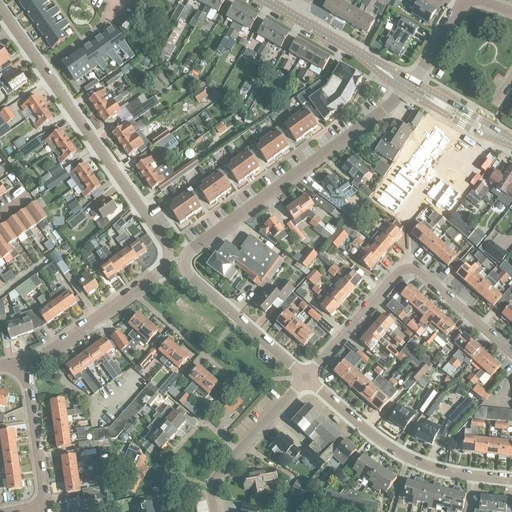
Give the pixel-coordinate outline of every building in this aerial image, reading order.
[(17,0),(25,11),(40,0),(39,0),(17,0)] [(39,0),(40,0),(25,11),(34,24),(49,13),(44,7),(49,2),(51,0),(39,0)] [(224,0),(210,0),(207,7),(203,13),(207,16),(208,16),(211,9),(218,13),(226,0),(224,0)] [(329,0),(324,10),(335,16),(342,3),(343,2),(343,0),(329,0)] [(368,9),(373,0),(366,0),(363,6),(368,9)] [(373,0),(368,9),(373,12),(375,9),(378,3),(373,0)] [(407,0),(408,1),(417,7),(412,15),(428,24),(436,11),(423,4),(423,0),(407,0)] [(342,3),(335,16),(346,22),(353,9),(342,3)] [(176,25),(185,8),(179,4),(170,22),(176,25)] [(238,25),(246,11),(234,5),(227,18),(238,25)] [(382,5),(379,11),(377,14),(382,17),(388,8),(387,8),(382,5)] [(49,13),(34,24),(43,36),(58,25),(53,19),(58,15),(60,12),(57,7),(53,9),(49,13)] [(353,9),(346,22),(357,29),(364,15),(358,12),(353,9)] [(368,9),(364,15),(357,29),(368,35),(375,22),(369,18),(373,12),(368,9)] [(194,18),(198,21),(203,13),(198,11),(194,18)] [(257,18),(246,11),(238,25),(250,31),(257,18)] [(203,13),(198,21),(199,21),(202,23),(207,16),(203,13)] [(467,17),(461,27),(466,30),(472,19),(467,17)] [(383,37),(380,43),(387,47),(386,49),(400,57),(401,56),(402,56),(403,56),(406,52),(405,51),(405,50),(404,49),(404,48),(411,35),(413,37),(418,28),(403,19),(398,28),(399,29),(396,34),(391,31),(387,39),(383,37)] [(58,25),(43,36),(53,49),(67,39),(62,32),(66,28),(67,27),(69,25),(66,20),(62,22),(58,25)] [(180,20),(162,52),(167,54),(171,45),(184,22),(180,20)] [(269,42),(277,29),(265,22),(258,35),(269,42)] [(105,34),(103,36),(116,54),(117,53),(120,51),(121,51),(126,56),(127,54),(131,60),(135,57),(131,52),(114,28),(105,34)] [(230,29),(226,37),(230,39),(234,31),(230,29)] [(277,29),(269,42),(268,45),(272,47),(274,44),(281,49),(288,35),(277,29)] [(239,33),(234,31),(230,39),(234,41),(239,33)] [(94,42),(92,44),(104,62),(105,61),(108,59),(109,59),(110,59),(114,64),(116,62),(120,68),(124,65),(120,60),(116,54),(103,36),(94,42)] [(229,41),(221,37),(213,50),(221,55),(229,41)] [(226,46),(225,48),(231,52),(236,43),(234,41),(230,39),(229,42),(226,46)] [(297,40),(290,54),(301,60),(308,46),(297,40)] [(83,50),(80,52),(93,70),(97,67),(98,67),(99,67),(103,72),(105,70),(109,76),(113,73),(109,68),(104,62),(92,44),(83,50)] [(257,54),(261,56),(265,49),(261,46),(257,54)] [(274,46),(271,51),(281,57),(284,52),(274,46)] [(308,46),(301,60),(311,66),(319,52),(308,46)] [(0,49),(0,65),(9,59),(10,57),(7,53),(5,53),(1,48),(0,49)] [(269,51),(265,49),(261,56),(265,59),(269,51)] [(72,58),(85,76),(93,70),(80,52),(74,56),(72,58)] [(162,52),(159,59),(163,61),(167,54),(162,52)] [(319,52),(311,66),(322,72),(330,58),(319,52)] [(145,55),(141,61),(149,65),(152,59),(145,55)] [(193,64),(196,58),(190,55),(187,61),(184,66),(190,69),(193,64)] [(261,56),(256,66),(260,68),(265,59),(261,56)] [(72,58),(63,64),(70,74),(68,75),(73,81),(74,80),(76,82),(85,76),(72,58)] [(292,63),(287,60),(286,59),(280,69),(286,72),(292,63)] [(129,64),(121,70),(125,76),(124,76),(125,77),(134,70),(129,64)] [(340,115),(338,112),(346,106),(355,93),(358,94),(357,93),(360,89),(360,90),(361,89),(358,87),(363,78),(341,65),(327,89),(310,101),(304,93),(297,98),(297,99),(302,106),(307,103),(314,113),(317,111),(325,122),(333,116),(335,119),(336,118),(339,115),(340,116),(340,115)] [(302,69),(297,78),(303,81),(308,72),(302,69)] [(120,71),(114,75),(105,82),(109,87),(124,76),(125,76),(121,70),(120,71)] [(0,90),(1,90),(3,89),(8,96),(13,92),(27,83),(19,71),(13,76),(11,74),(7,77),(4,78),(1,73),(0,73),(0,90)] [(308,72),(303,81),(308,84),(313,75),(308,72)] [(320,81),(310,89),(312,92),(322,85),(320,81)] [(107,95),(104,90),(89,101),(97,112),(117,98),(112,91),(107,95)] [(202,90),(194,95),(198,101),(206,95),(202,90)] [(129,115),(143,106),(148,102),(143,95),(129,105),(128,104),(124,106),(129,115)] [(26,104),(21,108),(24,112),(29,108),(34,115),(45,108),(37,96),(26,104)] [(121,96),(117,98),(97,112),(105,123),(119,113),(117,110),(118,105),(124,100),(121,96)] [(267,110),(267,100),(256,100),(257,110),(267,110)] [(197,106),(199,110),(208,104),(206,101),(197,106)] [(143,106),(129,115),(132,120),(134,122),(145,114),(147,112),(143,106)] [(0,128),(7,124),(16,118),(8,108),(0,113),(0,128)] [(34,115),(40,122),(34,126),(37,130),(42,126),(53,119),(45,108),(34,115)] [(305,110),(296,117),(295,118),(307,135),(312,132),(312,131),(318,127),(309,115),(305,110)] [(395,120),(382,141),(399,152),(412,132),(414,133),(416,129),(424,117),(414,111),(407,123),(409,124),(406,127),(404,125),(403,126),(395,120)] [(293,119),(284,126),(288,131),(296,143),(302,139),(307,135),(295,118),(293,119)] [(124,125),(112,134),(121,146),(142,130),(146,128),(141,121),(136,125),(134,122),(132,120),(124,125)] [(223,124),(218,128),(222,134),(227,130),(223,124)] [(426,131),(423,135),(426,137),(444,150),(451,141),(450,140),(441,133),(443,131),(435,126),(429,134),(426,131)] [(53,128),(41,136),(45,142),(48,146),(48,145),(53,153),(58,149),(69,142),(61,130),(57,133),(53,128)] [(170,135),(169,133),(166,128),(150,139),(155,146),(171,136),(170,135)] [(142,130),(121,146),(128,156),(144,146),(141,141),(140,141),(144,138),(145,134),(142,130)] [(276,131),(267,138),(266,139),(279,156),(283,153),(283,152),(289,148),(280,136),(276,131)] [(38,137),(18,152),(24,159),(44,145),(38,137)] [(426,137),(420,146),(437,159),(444,150),(426,137)] [(26,145),(22,138),(14,144),(18,150),(26,145)] [(168,139),(156,147),(163,156),(174,148),(168,139)] [(264,140),(255,147),(259,152),(268,164),(273,159),(274,160),(279,156),(266,139),(264,140)] [(399,152),(382,141),(375,152),(392,163),(399,152)] [(63,156),(58,160),(61,164),(77,153),(69,142),(58,149),(63,156)] [(420,146),(413,155),(430,168),(437,159),(420,146)] [(238,159),(237,160),(250,177),(255,174),(254,173),(260,169),(252,157),(248,152),(238,159)] [(413,155),(406,164),(423,177),(430,168),(413,155)] [(152,156),(146,160),(136,167),(144,179),(155,171),(150,165),(155,161),(152,156)] [(199,165),(195,159),(179,171),(183,176),(199,165)] [(360,184),(369,173),(352,159),(343,170),(360,184)] [(236,161),(226,168),(230,173),(239,184),(244,180),(245,181),(250,177),(237,160),(236,161)] [(374,171),(378,173),(384,177),(390,167),(380,161),(374,171)] [(155,171),(144,179),(152,190),(167,180),(174,175),(166,163),(160,168),(159,168),(155,171)] [(406,164),(399,173),(416,186),(423,177),(406,164)] [(23,170),(19,165),(13,169),(17,175),(23,170)] [(64,171),(60,165),(54,169),(58,175),(64,171)] [(75,172),(69,175),(77,187),(92,176),(85,165),(75,172)] [(496,171),(489,183),(494,186),(493,188),(501,193),(511,176),(511,166),(509,165),(505,172),(503,171),(501,174),(496,171)] [(219,173),(209,179),(208,180),(220,197),(231,190),(223,178),(219,173)] [(399,173),(392,182),(409,195),(416,186),(399,173)] [(13,174),(8,177),(13,185),(18,181),(13,174)] [(53,180),(49,174),(42,179),(45,184),(46,184),(53,180)] [(26,175),(21,178),(25,183),(30,180),(26,175)] [(92,176),(77,187),(82,194),(81,194),(84,198),(90,194),(100,187),(92,176)] [(499,199),(497,201),(508,208),(509,207),(511,201),(511,176),(501,193),(502,194),(499,199)] [(53,180),(46,184),(51,191),(60,184),(56,177),(53,180)] [(332,177),(323,184),(328,191),(333,197),(336,194),(337,196),(338,195),(340,197),(331,204),(340,210),(347,205),(344,202),(347,199),(344,195),(351,190),(345,181),(341,184),(338,179),(335,181),(332,177)] [(207,181),(197,188),(201,194),(210,205),(220,197),(208,180),(207,181)] [(434,186),(427,196),(437,204),(451,187),(441,180),(436,187),(434,186)] [(392,182),(385,191),(402,204),(409,195),(392,182)] [(477,207),(489,191),(485,187),(486,186),(480,182),(473,191),(472,191),(466,199),(477,207)] [(0,184),(0,196),(12,189),(10,186),(4,190),(0,184)] [(364,185),(359,191),(361,193),(368,199),(373,193),(364,185)] [(437,204),(435,207),(439,209),(441,206),(449,212),(456,203),(455,201),(460,194),(451,187),(437,204)] [(385,191),(377,202),(386,210),(388,208),(395,214),(402,204),(385,191)] [(180,198),(179,199),(191,217),(196,214),(196,213),(201,209),(193,197),(189,192),(180,198)] [(306,196),(296,203),(304,214),(308,218),(312,221),(313,221),(316,217),(308,211),(314,207),(311,203),(306,196)] [(40,200),(37,202),(43,211),(49,207),(43,197),(40,200)] [(96,209),(90,213),(94,218),(100,214),(103,219),(116,209),(109,199),(96,209)] [(171,204),(168,207),(172,213),(180,224),(185,220),(186,221),(191,217),(179,199),(177,200),(171,204)] [(48,218),(47,218),(36,203),(26,210),(37,226),(45,220),(49,225),(51,223),(52,223),(48,218)] [(304,214),(296,203),(286,211),(294,221),(297,226),(308,218),(304,214)] [(326,203),(322,208),(332,215),(335,210),(336,210),(326,203)] [(75,217),(83,210),(79,205),(71,211),(75,217)] [(346,205),(340,210),(352,218),(355,214),(346,205)] [(37,226),(26,210),(16,217),(31,238),(33,236),(30,231),(37,226)] [(335,210),(332,215),(342,223),(345,218),(335,210)] [(456,212),(448,222),(466,237),(474,228),(456,212)] [(87,219),(82,213),(68,224),(73,230),(87,219)] [(440,216),(433,223),(436,226),(443,219),(440,216)] [(16,217),(6,223),(17,240),(25,235),(28,240),(31,238),(16,217)] [(316,217),(313,221),(318,225),(321,221),(316,217)] [(127,224),(122,219),(113,227),(117,233),(122,229),(127,224)] [(261,232),(259,233),(275,245),(287,237),(275,219),(265,226),(265,227),(260,230),(261,232)] [(443,219),(436,226),(440,229),(447,222),(443,219)] [(371,224),(376,229),(379,231),(394,244),(402,235),(400,232),(403,228),(396,221),(388,231),(380,224),(379,224),(374,220),(371,224)] [(312,221),(310,224),(315,229),(318,225),(313,221),(312,221)] [(412,227),(416,231),(412,235),(421,243),(433,229),(425,222),(422,225),(417,221),(412,227)] [(17,240),(6,223),(0,227),(0,235),(1,237),(8,246),(17,240)] [(376,229),(371,224),(368,227),(373,232),(376,229)] [(315,229),(314,231),(318,234),(323,228),(318,225),(315,229)] [(346,225),(341,230),(346,234),(351,229),(346,225)] [(306,238),(296,227),(291,231),(294,235),(300,242),(301,243),(306,238)] [(122,229),(117,233),(120,237),(125,233),(122,229)] [(442,237),(433,229),(421,243),(425,247),(424,249),(427,252),(429,251),(430,251),(439,241),(442,237)] [(329,241),(329,242),(338,250),(349,237),(339,230),(333,237),(329,241)] [(379,231),(372,240),(372,241),(386,253),(387,253),(389,254),(393,250),(391,248),(394,244),(379,231)] [(475,232),(467,240),(476,248),(484,240),(475,232)] [(125,233),(120,237),(124,242),(129,239),(125,233)] [(457,233),(452,239),(455,242),(460,236),(457,233)] [(358,238),(355,236),(352,239),(355,242),(361,247),(364,243),(358,238)] [(464,240),(460,236),(455,242),(459,245),(464,240)] [(1,237),(0,237),(0,256),(2,260),(10,254),(14,260),(16,258),(12,253),(8,246),(1,237)] [(242,251),(240,254),(254,265),(265,251),(263,249),(262,248),(263,247),(250,237),(241,250),(242,251)] [(129,239),(124,242),(129,249),(136,259),(146,252),(138,242),(134,245),(129,239)] [(372,241),(368,246),(365,250),(378,262),(386,253),(372,241)] [(430,251),(431,252),(430,255),(433,258),(434,257),(437,260),(438,259),(439,259),(448,249),(452,245),(448,242),(444,246),(439,241),(430,251)] [(49,242),(45,245),(49,252),(54,248),(49,242)] [(125,252),(119,256),(127,266),(136,259),(129,249),(124,242),(120,245),(125,252)] [(352,244),(352,245),(358,250),(361,247),(355,242),(354,242),(352,244)] [(484,253),(500,265),(509,255),(492,242),(484,253)] [(66,243),(61,248),(66,252),(71,248),(66,243)] [(226,244),(217,255),(231,266),(234,265),(245,273),(246,273),(249,276),(247,279),(260,288),(260,287),(262,288),(269,281),(271,278),(254,265),(240,254),(226,244)] [(331,245),(327,250),(332,254),(336,249),(331,245)] [(452,245),(448,249),(439,259),(448,267),(457,257),(452,252),(456,248),(452,245)] [(105,247),(101,250),(101,251),(105,256),(117,273),(122,269),(127,266),(119,256),(118,253),(113,257),(105,247)] [(82,251),(81,252),(87,260),(92,256),(86,248),(82,251)] [(265,251),(254,265),(271,278),(283,263),(279,260),(279,259),(267,249),(265,251)] [(302,258),(298,262),(307,269),(318,255),(310,249),(302,258)] [(363,256),(358,261),(360,263),(370,271),(371,271),(374,272),(377,269),(375,266),(378,262),(365,250),(363,249),(360,252),(359,253),(361,254),(363,256)] [(50,255),(57,265),(63,261),(56,251),(50,255)] [(101,251),(97,254),(101,259),(105,256),(101,251)] [(320,253),(317,257),(331,269),(334,265),(320,253)] [(216,254),(207,266),(224,279),(225,278),(226,279),(234,269),(232,268),(233,267),(231,266),(217,255),(216,254)] [(106,266),(105,266),(100,270),(108,280),(108,279),(109,279),(110,282),(115,278),(113,276),(116,274),(117,273),(105,256),(101,259),(106,266)] [(482,266),(487,260),(483,257),(478,262),(482,266)] [(491,263),(487,260),(482,266),(485,269),(491,263)] [(60,271),(57,266),(54,262),(48,266),(55,275),(60,271)] [(476,264),(471,270),(466,265),(457,275),(466,283),(480,268),(476,264)] [(334,265),(331,269),(337,274),(340,270),(334,265)] [(340,270),(337,274),(345,281),(354,289),(362,280),(345,265),(340,270)] [(307,276),(309,273),(309,274),(310,272),(304,267),(301,271),(307,276)] [(484,271),(480,268),(466,283),(475,291),(484,281),(479,277),(484,271)] [(331,269),(328,273),(334,278),(337,274),(331,269)] [(315,271),(307,279),(315,286),(323,278),(315,271)] [(78,284),(86,295),(97,288),(86,272),(81,276),(84,280),(78,284)] [(505,276),(501,273),(496,279),(500,282),(505,276)] [(36,275),(34,276),(30,280),(36,289),(43,284),(36,275)] [(505,276),(500,282),(504,285),(509,280),(505,276)] [(484,281),(475,291),(484,299),(493,290),(497,285),(487,277),(484,281)] [(30,280),(15,291),(20,297),(22,300),(37,290),(36,289),(30,280)] [(284,280),(274,291),(269,286),(254,303),(265,313),(272,305),(278,298),(284,303),(295,289),(284,280)] [(354,289),(345,281),(337,290),(347,298),(354,289)] [(347,298),(337,290),(331,285),(324,294),(329,299),(339,307),(347,298)] [(321,292),(315,287),(312,291),(318,296),(321,292)] [(396,302),(395,303),(404,312),(406,310),(410,305),(419,295),(410,287),(401,296),(396,302)] [(296,293),(298,294),(304,300),(308,295),(300,288),(296,293)] [(58,290),(54,293),(66,310),(76,303),(69,292),(68,293),(66,294),(64,296),(59,290),(58,290)] [(493,290),(484,299),(493,307),(502,298),(493,290)] [(66,310),(54,293),(49,296),(54,303),(49,307),(57,317),(66,310)] [(293,293),(285,302),(290,306),(298,298),(293,293)] [(419,295),(410,305),(406,310),(410,313),(414,308),(419,312),(428,303),(419,295)] [(49,307),(43,297),(38,301),(44,310),(39,314),(47,324),(57,317),(49,307)] [(339,307),(329,299),(321,308),(331,316),(339,307)] [(393,299),(386,307),(395,315),(398,318),(403,312),(403,313),(404,312),(395,303),(396,302),(393,299)] [(299,307),(304,311),(308,306),(303,302),(299,307)] [(437,311),(428,303),(419,312),(425,318),(420,323),(423,326),(437,311)] [(503,316),(501,317),(501,319),(505,322),(507,322),(508,320),(511,324),(511,322),(511,305),(511,306),(507,310),(503,315),(502,315),(503,316)] [(18,308),(13,309),(15,316),(22,336),(34,333),(33,331),(32,328),(40,325),(35,318),(31,313),(21,316),(18,308)] [(317,314),(312,310),(308,315),(312,319),(317,314)] [(287,311),(277,323),(275,325),(281,330),(283,328),(286,331),(296,319),(296,320),(301,315),(296,311),(292,315),(287,311)] [(437,311),(423,326),(426,328),(428,330),(432,324),(437,328),(446,319),(437,311)] [(403,312),(398,318),(402,322),(407,316),(403,312)] [(134,340),(149,323),(139,314),(136,318),(131,313),(124,320),(130,325),(134,329),(128,336),(133,340),(134,340)] [(321,318),(317,314),(312,319),(317,323),(321,318)] [(384,315),(376,324),(386,333),(390,336),(393,333),(389,329),(394,324),(388,318),(384,315)] [(13,324),(6,326),(11,340),(22,336),(15,316),(11,317),(13,324)] [(321,318),(317,323),(322,328),(326,323),(321,318)] [(407,326),(411,321),(407,318),(403,323),(407,326)] [(305,327),(296,320),(296,319),(286,331),(295,339),(305,327)] [(437,329),(435,332),(438,335),(437,337),(447,346),(448,344),(452,340),(455,336),(450,332),(451,332),(455,327),(446,319),(437,328),(437,329)] [(147,326),(134,340),(138,344),(140,342),(145,347),(149,342),(159,331),(149,323),(147,326)] [(334,329),(326,323),(322,328),(330,334),(334,329)] [(371,330),(368,333),(378,342),(382,346),(385,342),(381,339),(386,333),(376,324),(376,325),(375,324),(373,324),(370,327),(370,329),(371,330)] [(421,328),(418,326),(418,325),(412,331),(416,334),(421,328)] [(319,339),(305,327),(295,339),(304,347),(308,342),(313,346),(319,339)] [(416,334),(420,338),(428,330),(426,328),(424,331),(421,328),(416,334)] [(130,345),(120,331),(110,338),(121,352),(122,351),(129,346),(130,345)] [(435,332),(425,342),(429,346),(437,337),(438,335),(435,332)] [(368,333),(360,343),(370,351),(378,342),(368,333)] [(459,351),(453,358),(457,362),(473,343),(464,335),(456,343),(456,344),(459,348),(461,349),(459,351)] [(397,336),(394,340),(399,345),(403,341),(397,336)] [(108,343),(106,339),(96,346),(108,364),(112,369),(116,367),(112,361),(111,360),(107,354),(113,350),(108,343)] [(130,345),(129,346),(133,350),(138,344),(134,340),(130,345)] [(166,345),(163,348),(160,352),(165,356),(160,361),(165,365),(169,360),(179,349),(170,341),(166,345)] [(434,347),(443,356),(447,353),(438,343),(435,346),(432,343),(423,352),(425,355),(434,347)] [(473,343),(457,362),(461,365),(466,360),(466,359),(469,356),(474,361),(482,351),(473,343)] [(389,345),(386,349),(392,354),(395,350),(389,345)] [(411,349),(407,345),(401,353),(409,360),(415,353),(411,349)] [(96,346),(86,353),(93,364),(97,368),(102,364),(104,367),(108,364),(96,346)] [(179,349),(169,360),(165,365),(170,369),(174,364),(179,369),(189,358),(179,349)] [(392,354),(386,349),(383,353),(388,358),(392,354)] [(355,355),(355,356),(361,361),(366,356),(360,351),(359,351),(355,355)] [(491,359),(482,351),(474,361),(482,369),(491,359)] [(93,364),(86,353),(77,360),(84,370),(89,377),(93,382),(97,380),(88,368),(93,364)] [(149,353),(138,366),(143,370),(154,358),(153,357),(149,353)] [(336,355),(329,364),(333,367),(340,359),(336,355)] [(334,371),(335,371),(334,373),(343,381),(353,369),(353,370),(361,361),(355,356),(351,360),(348,357),(343,361),(339,366),(338,366),(337,366),(334,369),(334,371)] [(366,356),(361,361),(365,365),(370,359),(366,356)] [(425,359),(422,363),(423,364),(425,365),(429,369),(430,369),(432,367),(430,362),(430,360),(427,357),(426,358),(425,359)] [(376,363),(384,369),(384,370),(388,365),(380,358),(376,363)] [(453,358),(449,363),(452,366),(453,367),(457,362),(453,358)] [(476,377),(475,378),(479,381),(487,373),(492,377),(500,367),(491,359),(482,369),(483,369),(482,369),(482,370),(476,377)] [(84,370),(77,360),(66,367),(76,381),(77,381),(82,377),(83,380),(84,380),(88,386),(93,382),(89,377),(84,370)] [(457,362),(453,367),(456,370),(461,365),(457,362)] [(502,366),(508,371),(511,367),(505,362),(502,366)] [(449,363),(443,370),(447,374),(453,367),(452,366),(449,363)] [(108,364),(104,367),(108,373),(113,370),(112,369),(108,364)] [(430,369),(429,369),(425,365),(423,364),(411,377),(417,383),(421,378),(430,369)] [(116,367),(112,369),(113,370),(118,378),(123,374),(117,366),(116,367)] [(143,370),(138,366),(134,370),(139,374),(143,370)] [(190,379),(193,381),(177,400),(183,405),(198,386),(200,387),(210,376),(200,367),(190,379)] [(384,372),(383,371),(378,367),(374,372),(379,376),(380,377),(384,372)] [(353,369),(343,381),(352,389),(362,377),(353,370),(353,369)] [(392,379),(396,382),(401,376),(400,375),(398,373),(392,379)] [(210,376),(200,387),(197,391),(206,399),(209,395),(209,396),(219,384),(210,376)] [(371,385),(361,396),(370,404),(388,384),(380,377),(379,376),(371,385)] [(371,385),(362,377),(352,389),(361,396),(371,385)] [(453,379),(447,377),(444,385),(450,387),(453,379)] [(471,382),(470,383),(474,386),(476,385),(479,381),(475,378),(471,382)] [(93,382),(88,386),(94,395),(99,391),(96,387),(93,382)] [(167,382),(159,391),(165,396),(173,387),(167,382)] [(150,383),(146,388),(154,395),(159,391),(150,383)] [(474,386),(470,383),(467,387),(473,391),(477,386),(476,385),(474,386)] [(388,384),(370,404),(379,412),(380,413),(398,392),(393,388),(389,384),(388,384)] [(422,385),(417,389),(423,396),(427,392),(422,385)] [(477,386),(473,391),(473,392),(486,401),(490,395),(477,385),(477,386)] [(221,386),(216,392),(221,397),(227,391),(221,386)] [(154,395),(146,388),(142,392),(150,400),(154,395)] [(437,395),(430,390),(417,408),(424,413),(431,403),(433,401),(437,395)] [(9,394),(0,391),(0,406),(6,408),(9,394)] [(150,400),(142,392),(138,396),(147,404),(150,400)] [(431,403),(424,413),(429,417),(430,417),(443,399),(437,395),(433,401),(431,403)] [(147,404),(138,396),(134,401),(143,409),(147,404)] [(468,398),(449,418),(457,427),(477,407),(468,398)] [(66,412),(66,411),(65,400),(51,402),(53,413),(53,414),(66,412)] [(134,401),(130,405),(139,413),(143,409),(134,401)] [(187,401),(183,405),(191,413),(196,408),(187,401)] [(139,413),(130,405),(126,410),(135,418),(139,413)] [(308,405),(291,423),(309,440),(316,433),(332,447),(334,446),(342,436),(322,418),(308,405)] [(392,416),(388,422),(395,427),(396,426),(404,432),(417,414),(409,409),(407,412),(400,406),(393,416),(392,416)] [(161,416),(165,412),(159,407),(155,412),(158,414),(161,416)] [(488,408),(482,408),(475,415),(474,419),(486,420),(488,408)] [(126,410),(122,414),(131,422),(135,418),(126,410)] [(66,412),(53,414),(54,425),(68,423),(67,418),(76,417),(76,416),(75,411),(74,411),(66,412)] [(165,412),(161,416),(178,431),(186,422),(175,412),(171,417),(165,412)] [(122,414),(118,419),(127,427),(131,422),(122,414)] [(178,431),(161,416),(158,414),(154,418),(159,423),(155,428),(170,440),(178,431)] [(118,419),(114,423),(123,431),(127,427),(118,419)] [(423,428),(420,426),(417,425),(412,437),(432,445),(436,434),(446,438),(452,423),(445,420),(441,427),(426,420),(423,428)] [(82,429),(84,428),(85,432),(87,432),(90,432),(90,428),(89,422),(81,423),(82,429)] [(69,429),(68,423),(54,425),(56,436),(56,437),(70,435),(70,434),(69,429)] [(123,431),(114,423),(110,428),(116,439),(123,431)] [(127,427),(123,431),(127,434),(129,436),(135,430),(129,425),(127,427)] [(147,430),(154,436),(147,444),(143,448),(147,451),(154,444),(161,450),(170,440),(155,428),(152,425),(147,430)] [(110,428),(104,429),(106,440),(107,440),(116,439),(110,428)] [(14,431),(0,432),(0,436),(1,445),(16,442),(14,431)] [(459,441),(458,451),(463,452),(475,454),(476,438),(477,438),(477,431),(471,431),(471,434),(465,434),(465,437),(464,437),(464,442),(459,441)] [(70,435),(56,437),(58,449),(71,447),(70,435)] [(273,443),(273,444),(268,449),(275,455),(280,449),(286,454),(288,452),(295,458),(301,452),(294,445),(294,446),(292,444),(294,442),(289,438),(287,440),(282,435),(274,444),(273,443)] [(476,438),(475,454),(487,455),(488,440),(477,438),(476,438)] [(332,447),(321,459),(326,464),(333,457),(343,466),(358,450),(347,440),(338,450),(334,446),(332,447)] [(500,441),(488,440),(487,455),(499,456),(500,441)] [(94,442),(94,441),(78,443),(79,450),(98,447),(97,442),(94,442)] [(500,441),(499,456),(511,457),(511,446),(511,442),(507,441),(501,441),(500,441)] [(16,442),(1,445),(3,456),(17,454),(16,442)] [(129,450),(123,462),(130,466),(131,466),(126,476),(131,478),(127,488),(126,490),(135,494),(136,492),(140,482),(142,483),(149,469),(143,467),(147,458),(138,454),(140,450),(131,446),(129,450)] [(308,448),(303,454),(305,456),(310,461),(316,455),(308,448)] [(19,466),(17,454),(3,456),(5,468),(19,466)] [(76,456),(62,458),(63,466),(64,470),(78,468),(77,464),(77,463),(76,456)] [(373,456),(369,459),(364,456),(354,471),(358,474),(355,478),(359,480),(375,458),(373,456)] [(375,458),(359,480),(363,483),(365,479),(370,483),(381,468),(376,464),(378,459),(375,458)] [(19,466),(5,468),(7,480),(21,477),(19,466)] [(386,471),(381,468),(370,483),(374,485),(372,489),(376,492),(392,470),(390,467),(386,471)] [(78,468),(64,470),(64,477),(65,482),(79,480),(79,475),(78,468)] [(275,469),(269,470),(242,475),(243,491),(250,490),(253,503),(265,501),(263,487),(262,488),(262,483),(271,482),(278,480),(275,469)] [(394,470),(392,470),(376,492),(379,494),(381,490),(387,494),(391,488),(395,483),(397,479),(392,475),(394,470)] [(23,489),(21,477),(7,480),(8,491),(23,489)] [(408,481),(406,490),(404,500),(409,501),(408,505),(412,506),(419,479),(416,478),(414,482),(408,481)] [(419,479),(412,506),(417,507),(417,503),(423,504),(427,486),(422,484),(421,479),(419,479)] [(79,480),(65,482),(67,494),(81,492),(79,480)] [(297,480),(296,482),(293,488),(304,495),(308,487),(297,480)] [(315,480),(313,482),(314,485),(316,487),(317,488),(320,488),(322,485),(321,482),(319,481),(318,480),(315,480)] [(434,487),(427,486),(423,504),(428,505),(427,509),(432,510),(438,483),(436,482),(434,487)] [(439,484),(438,483),(432,510),(436,511),(437,507),(442,508),(447,490),(441,489),(441,483),(439,484)] [(447,490),(442,508),(448,510),(447,511),(451,511),(458,488),(456,487),(453,492),(447,490)] [(458,488),(451,511),(456,511),(457,511),(462,511),(467,495),(461,493),(460,488),(458,488)] [(330,505),(332,493),(327,491),(324,503),(330,505)] [(107,492),(95,494),(83,496),(84,502),(108,499),(107,492)] [(338,494),(332,493),(330,505),(335,506),(338,494)] [(340,495),(338,494),(335,506),(341,507),(344,496),(340,495)] [(350,497),(344,496),(341,507),(347,509),(350,497)] [(356,498),(350,497),(347,509),(353,510),(356,498)] [(475,510),(475,511),(492,511),(494,499),(481,497),(480,509),(480,511),(475,510)] [(359,499),(356,498),(353,510),(359,511),(362,500),(359,499)] [(492,511),(505,511),(506,500),(494,499),(492,511)] [(362,500),(359,511),(360,511),(364,511),(368,501),(362,500)] [(69,511),(84,511),(83,501),(68,504),(69,511)] [(368,501),(364,511),(371,511),(373,503),(373,502),(368,501)] [(117,511),(116,503),(109,504),(109,511),(117,511)] [(139,511),(154,511),(153,503),(138,506),(139,511)] [(373,503),(371,511),(377,511),(379,504),(373,503)]
